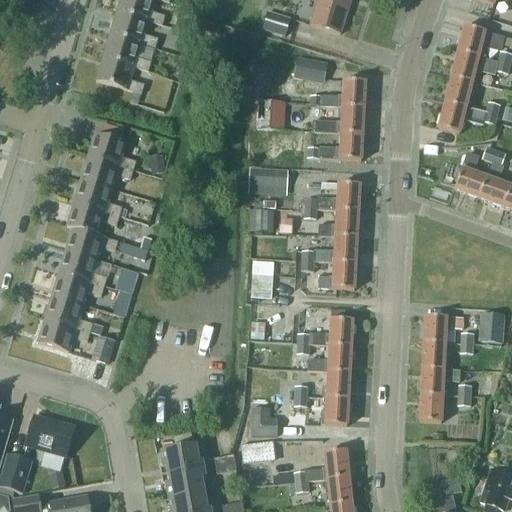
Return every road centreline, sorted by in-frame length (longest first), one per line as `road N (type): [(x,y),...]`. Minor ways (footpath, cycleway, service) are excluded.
road 1 (residential): [(389,511),(385,437),(400,200)]
road 2 (residential): [(129,511),(115,424),(97,399),(0,370)]
road 3 (residential): [(400,200),(408,80),(432,0)]
road 4 (residential): [(36,125),(74,0)]
